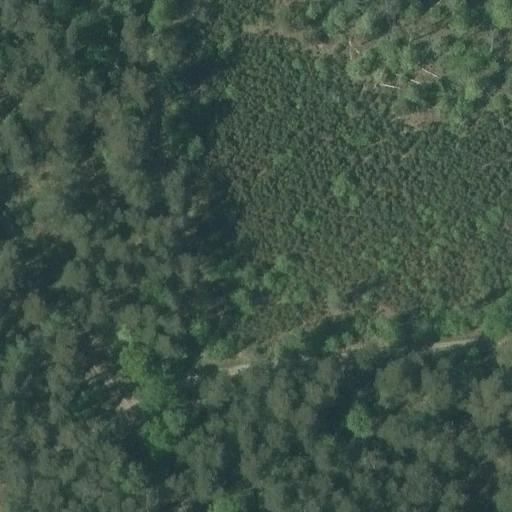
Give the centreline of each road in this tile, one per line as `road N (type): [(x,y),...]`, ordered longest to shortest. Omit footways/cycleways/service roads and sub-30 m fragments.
road 1 (track): [(151,0),(203,388)]
road 2 (track): [(0,233),(179,511)]
road 3 (track): [(203,388),(511,321)]
road 4 (track): [(0,497),(122,423),(203,388)]
